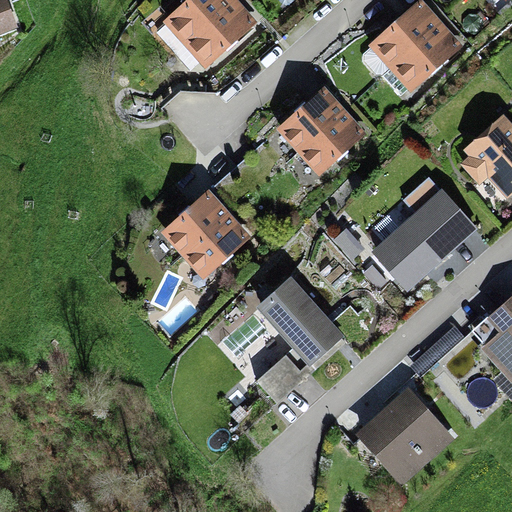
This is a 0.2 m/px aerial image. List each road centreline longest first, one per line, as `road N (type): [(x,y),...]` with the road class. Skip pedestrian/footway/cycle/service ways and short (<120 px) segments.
road 1 (residential): [(511,243),(306,429),(284,464),(282,511)]
road 2 (residential): [(362,0),(196,147)]
